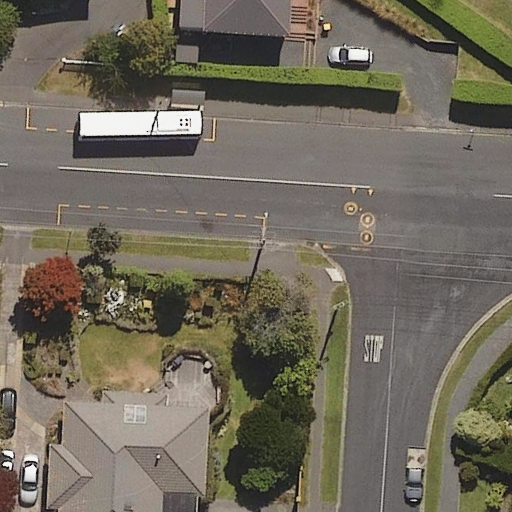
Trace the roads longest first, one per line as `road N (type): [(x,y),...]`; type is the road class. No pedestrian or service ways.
road 1 (tertiary): [(0,165),(399,186)]
road 2 (residential): [(378,511),(399,186)]
